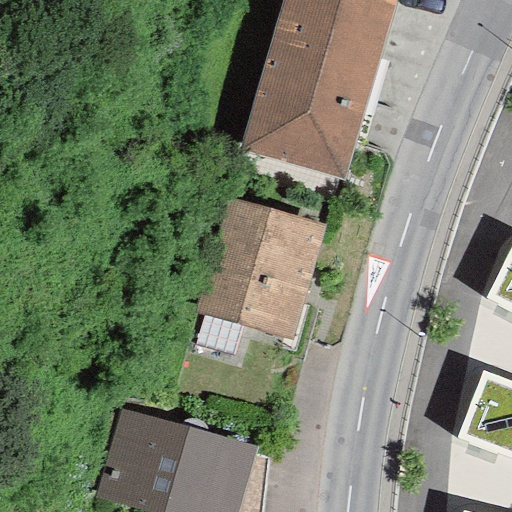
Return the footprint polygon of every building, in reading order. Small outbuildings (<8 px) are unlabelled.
[(393,0),(282,0),(237,150),(341,179),(393,0)] [(291,340),(324,227),(225,199),(193,311),(291,340)] [(511,240),(482,298),(511,313),(511,240)] [(511,383),(480,371),(454,439),(511,461),(511,383)] [(236,511),(254,449),(118,410),(92,500),(134,511),(236,511)]
